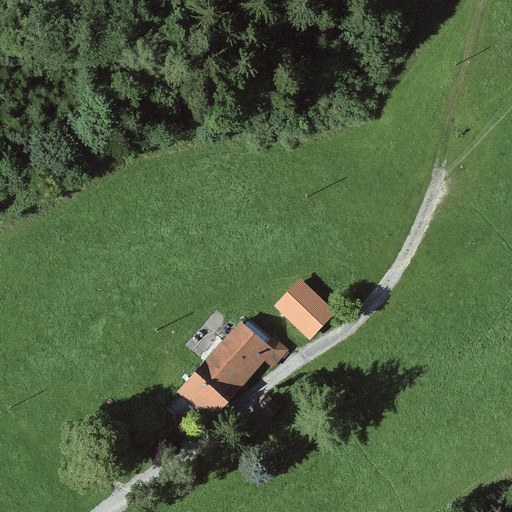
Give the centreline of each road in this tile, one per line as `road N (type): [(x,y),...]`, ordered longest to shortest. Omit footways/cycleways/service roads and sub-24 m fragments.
road 1 (track): [(111,511),(379,304),(436,185)]
road 2 (track): [(436,185),(488,0)]
